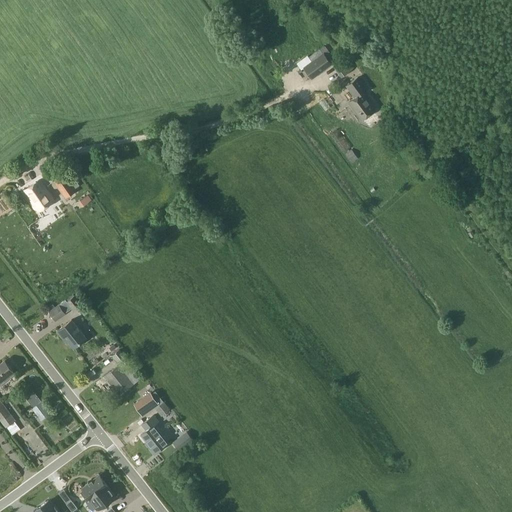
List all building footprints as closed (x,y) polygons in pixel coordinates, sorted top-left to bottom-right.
[(312,78),(331,64),(323,53),(304,67),(312,78)] [(363,92),(367,89),(358,77),(347,85),(356,97),(349,102),(363,119),(376,109),(363,92)] [(322,109),(327,107),(324,98),(318,100),(322,109)] [(346,157),(354,151),(351,147),(343,152),(346,157)] [(54,181),(65,198),(77,190),(64,173),(54,181)] [(40,180),(24,190),(38,211),(54,200),(40,180)] [(83,205),(91,199),(87,194),(80,200),(83,205)] [(84,304),(75,294),(69,300),(77,310),(84,304)] [(49,310),(56,320),(66,314),(66,313),(59,303),(54,306),(49,310)] [(58,330),(64,338),(66,336),(74,347),(86,337),(72,319),(58,330)] [(80,352),(93,372),(103,366),(90,346),(80,352)] [(116,364),(129,383),(139,376),(126,358),(116,364)] [(0,380),(1,381),(7,376),(9,378),(15,374),(13,371),(5,360),(0,363),(0,380)] [(111,371),(100,379),(105,385),(100,388),(109,399),(115,395),(116,397),(122,392),(120,390),(125,387),(116,376),(115,376),(111,371)] [(143,415),(158,404),(157,403),(152,396),(149,398),(137,407),(143,415)] [(0,420),(6,428),(14,421),(16,420),(0,398),(0,420)] [(51,413),(42,401),(32,408),(42,420),(51,413)] [(169,409),(163,402),(156,408),(162,416),(169,409)] [(153,415),(141,424),(146,430),(141,434),(151,446),(149,447),(154,453),(169,442),(155,425),(160,422),(153,415)] [(11,436),(20,429),(14,421),(6,428),(11,436)] [(187,431),(173,443),(180,452),(194,440),(187,431)] [(42,437),(46,448),(54,445),(50,434),(42,437)] [(99,474),(82,487),(90,498),(107,485),(99,474)] [(90,498),(88,499),(97,510),(115,497),(107,485),(90,498)] [(71,499),(66,503),(72,511),(77,507),(71,499)] [(56,511),(48,500),(36,510),(37,511),(56,511)]
